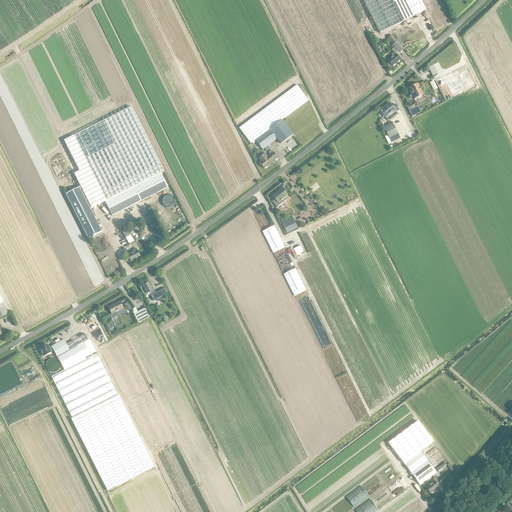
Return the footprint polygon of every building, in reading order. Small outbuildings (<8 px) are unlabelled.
[(363,0),(379,33),(391,27),(402,21),(391,0),(363,0)] [(391,0),(402,21),(414,16),(407,1),(408,0),(391,0)] [(395,47),(392,50),(394,52),(391,55),(393,57),(388,61),(389,62),(387,64),(390,67),(392,66),(400,59),(396,55),(399,52),(403,49),(397,41),(392,45),(393,45),(395,47)] [(451,93),(474,84),(469,71),(454,77),(452,73),(438,79),(440,84),(446,82),(451,93)] [(408,88),(414,99),(423,94),(417,83),(408,88)] [(250,143),(255,140),(282,120),(308,100),(297,85),(239,128),(250,143)] [(385,106),(380,110),(386,118),(395,110),(397,112),(400,110),(395,104),(393,106),(390,103),(386,107),(385,106)] [(132,109),(68,142),(81,169),(73,173),(91,208),(99,204),(105,201),(133,187),(164,172),(132,109)] [(293,135),(282,120),(255,140),(262,149),(264,148),(266,150),(269,148),(267,146),(277,139),(281,144),(293,135)] [(384,129),(389,138),(398,133),(393,124),(384,129)] [(270,154),(267,156),(265,153),(259,158),(261,161),(259,162),(264,168),(277,158),(271,150),(269,152),(270,154)] [(65,194),(88,239),(102,232),(79,187),(65,194)] [(133,187),(105,201),(112,216),(141,201),(133,187)] [(272,196),(275,199),(273,200),(273,202),(277,206),(278,206),(286,200),(286,199),(284,197),(287,195),(288,195),(282,188),(272,196),(272,195),(272,196)] [(164,203),(170,207),(175,200),(168,195),(166,198),(168,199),(164,203)] [(281,221),(287,233),(297,228),(291,216),(281,221)] [(273,252),(285,247),(274,225),(263,230),(273,252)] [(128,228),(123,231),(129,244),(134,241),(128,228)] [(291,249),(294,255),(303,252),(301,245),(291,249)] [(128,255),(131,261),(140,257),(136,248),(132,250),(133,252),(128,255)] [(305,290),(296,268),(284,273),(293,295),(305,290)] [(149,292),(151,295),(153,294),(151,291),(152,291),(149,283),(143,286),(140,287),(144,295),(146,293),(146,294),(149,292)] [(165,288),(153,294),(151,295),(153,300),(167,293),(165,288)] [(120,301),(108,307),(112,314),(110,315),(112,319),(118,316),(127,311),(125,307),(125,306),(123,308),(120,301)] [(129,301),(125,304),(126,307),(128,307),(129,310),(133,308),(131,304),(131,305),(129,301)] [(0,318),(9,314),(4,305),(0,306),(0,318)] [(149,317),(145,308),(134,314),(138,322),(149,317)] [(52,347),(49,348),(51,352),(54,351),(64,369),(89,355),(90,355),(97,351),(93,344),(86,348),(84,343),(70,350),(64,340),(51,346),(52,347)] [(40,348),(40,349),(44,356),(51,352),(49,348),(47,345),(40,349),(40,348)] [(64,370),(51,376),(72,417),(71,418),(107,490),(154,467),(139,437),(97,353),(90,357),(89,355),(64,369),(64,370)] [(59,365),(59,363),(59,362),(58,361),(57,360),(56,359),(55,358),(54,358),(52,358),(51,358),(50,358),(49,359),(48,360),(47,361),(46,362),(46,363),(46,365),(46,367),(47,368),(47,369),(49,370),(50,370),(51,371),(52,371),(53,371),(55,371),(56,370),(57,369),(58,368),(58,367),(59,366),(59,365)] [(436,472),(420,451),(433,441),(417,421),(388,442),(420,485),(436,472)] [(444,462),(436,468),(438,471),(446,465),(444,462)] [(434,481),(425,487),(430,493),(439,487),(436,484),(439,482),(435,477),(433,479),(434,481)]
